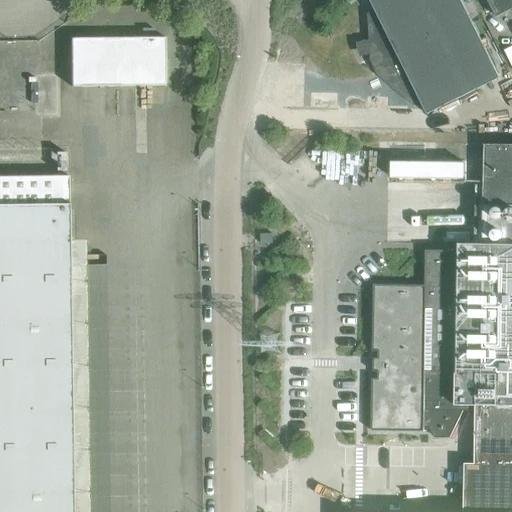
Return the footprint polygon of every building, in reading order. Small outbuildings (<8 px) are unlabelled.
[(371,60),(375,68),(471,20),(461,0),(370,0),(375,10),(368,14),(371,60)] [(511,0),(488,0),(497,17),(511,8),(511,0)] [(500,78),(471,20),(375,68),(379,75),(414,105),(421,101),(427,114),(500,78)] [(71,87),(165,86),(165,37),(71,38),(71,87)] [(372,378),(371,430),(424,431),(424,428),(430,428),(435,438),(451,438),(464,410),(476,411),(475,463),(465,463),(464,511),(511,511),(511,144),(484,144),(484,184),(483,244),(458,244),(457,250),(426,250),(425,285),(374,284),(373,351),(378,351),(378,357),(373,357),(373,372),(378,372),(378,378),(372,378)] [(0,511),(72,511),(70,321),(68,176),(0,176),(0,511)]
